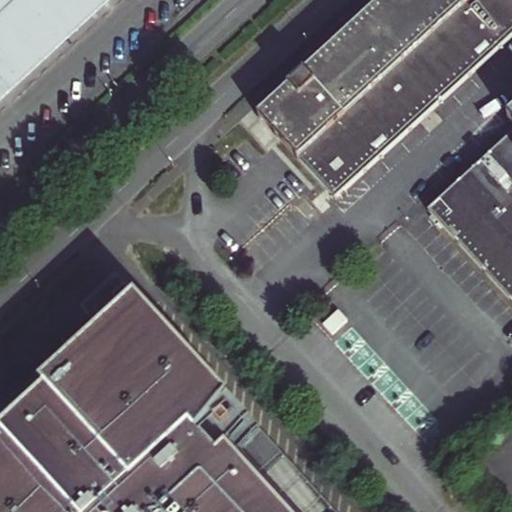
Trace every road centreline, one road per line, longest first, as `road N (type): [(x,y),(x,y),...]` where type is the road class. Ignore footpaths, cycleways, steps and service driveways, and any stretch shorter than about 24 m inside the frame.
road 1 (secondary): [(0,300),(326,0)]
road 2 (secondary): [(241,0),(0,223)]
